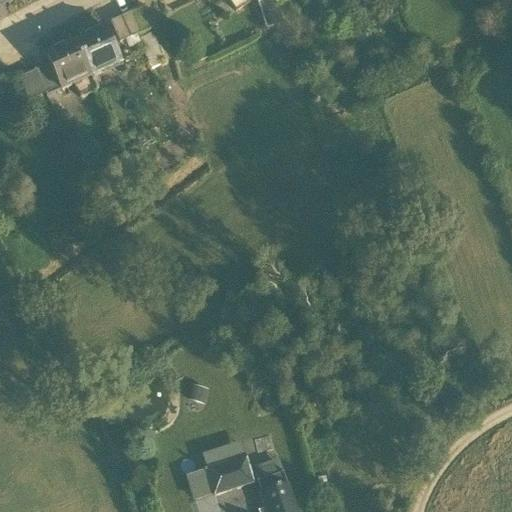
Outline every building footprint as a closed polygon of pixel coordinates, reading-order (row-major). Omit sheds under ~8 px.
[(232,0),(229,3),(237,13),(254,0),(232,0)] [(269,0),(257,4),(265,29),(282,23),(274,0),(269,0)] [(110,25),(120,46),(153,31),(143,10),(110,25)] [(75,45),(89,76),(104,69),(105,73),(122,65),(107,31),(105,31),(106,34),(95,39),(94,37),(75,45)] [(143,50),(154,78),(169,72),(157,44),(143,50)] [(62,92),(78,85),(76,82),(89,76),(75,45),(59,52),(60,55),(48,60),(50,64),(62,92)] [(34,71),(47,99),(62,92),(50,64),(34,71)] [(91,79),(105,73),(104,69),(89,76),(91,79)] [(32,106),(47,99),(34,71),(19,78),(32,106)] [(91,79),(89,76),(76,82),(78,85),(91,79)] [(359,186),(367,208),(412,191),(399,157),(377,166),(381,178),(359,186)] [(205,473),(243,460),(238,444),(200,457),(205,473)] [(208,483),(213,497),(251,483),(243,460),(205,473),(208,483)] [(193,503),(213,497),(205,473),(185,480),(193,503)] [(258,483),(262,496),(286,487),(282,475),(258,483)] [(295,511),(286,487),(262,496),(267,511),(295,511)]
